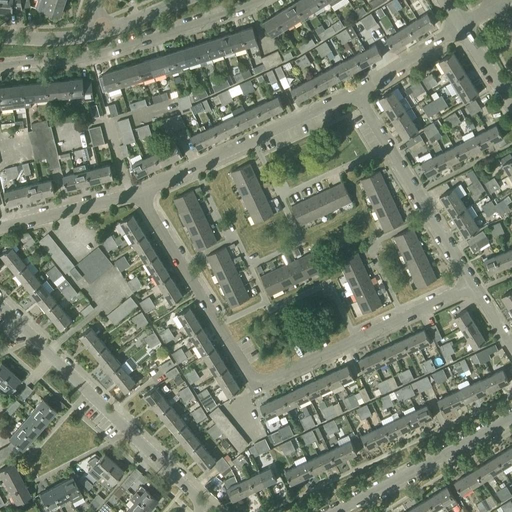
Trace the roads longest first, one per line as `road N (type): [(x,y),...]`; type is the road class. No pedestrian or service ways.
road 1 (residential): [(473,284),(255,384),(140,192)]
road 2 (residential): [(207,510),(0,306)]
road 3 (residential): [(0,68),(109,52),(262,0)]
road 4 (residential): [(140,192),(355,90)]
road 5 (residential): [(473,284),(355,90)]
road 6 (residential): [(337,511),(511,419)]
road 7 (residential): [(0,229),(140,192)]
road 8 (residential): [(355,90),(460,28)]
